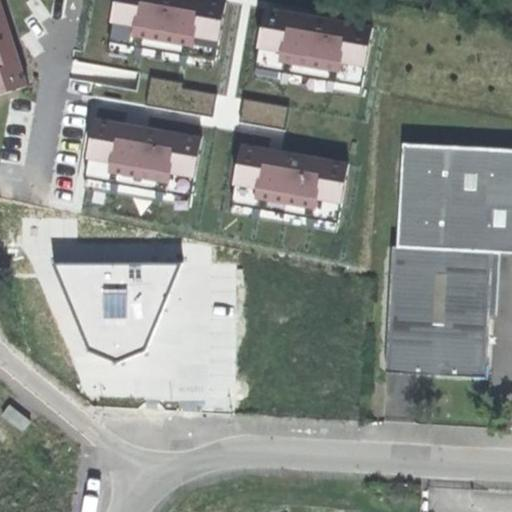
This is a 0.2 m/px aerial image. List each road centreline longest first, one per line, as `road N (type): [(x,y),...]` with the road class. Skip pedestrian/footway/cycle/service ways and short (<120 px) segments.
road 1 (unclassified): [(511,468),(231,454),(174,467),(144,484)]
road 2 (residential): [(0,353),(144,484)]
